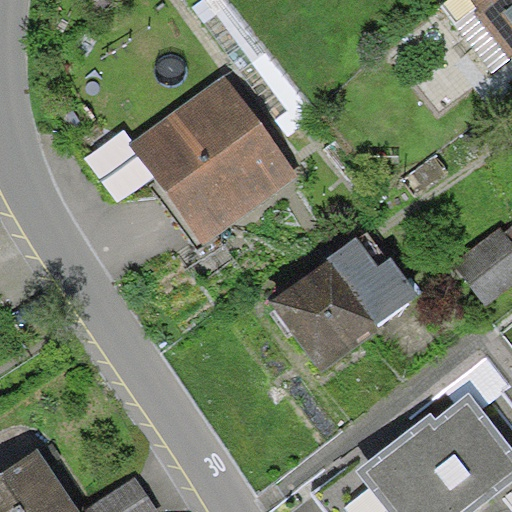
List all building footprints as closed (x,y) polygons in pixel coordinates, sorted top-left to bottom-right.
[(511,0),(465,0),(511,60),(511,0)] [(297,177),(227,79),(134,145),(205,243),(297,177)] [(511,285),(511,242),(504,231),(454,269),(483,307),(511,285)] [(380,269),(359,240),(270,305),(323,377),(384,333),(381,329),(421,301),(392,261),(380,269)] [(436,424),(431,418),(360,474),(353,464),(315,493),(330,511),(475,511),(511,483),(511,448),(471,397),(436,424)] [(76,511),(41,457),(18,471),(0,482),(0,511),(76,511)] [(157,511),(137,481),(89,511),(157,511)]
